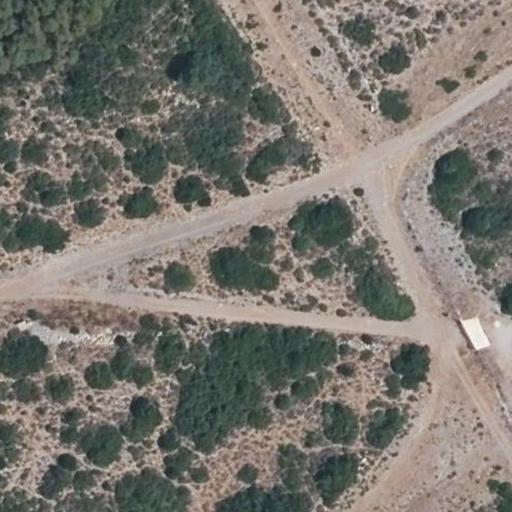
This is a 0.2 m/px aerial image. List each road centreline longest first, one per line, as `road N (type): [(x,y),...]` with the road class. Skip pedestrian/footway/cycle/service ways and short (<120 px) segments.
road 1 (track): [(511,73),(360,165),(153,243),(0,289)]
road 2 (track): [(17,285),(438,330)]
road 3 (track): [(395,511),(451,469),(438,330),(360,165)]
road 4 (track): [(416,212),(511,395)]
